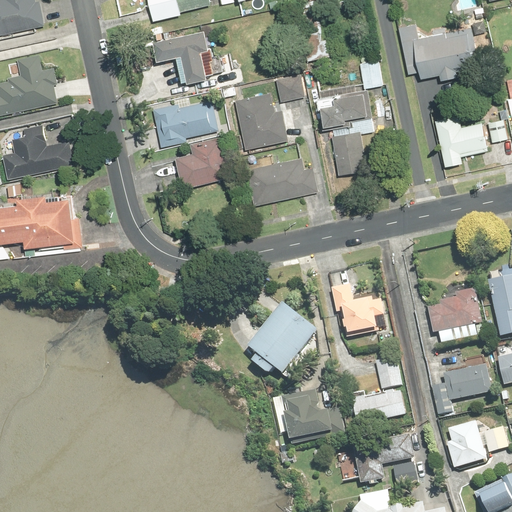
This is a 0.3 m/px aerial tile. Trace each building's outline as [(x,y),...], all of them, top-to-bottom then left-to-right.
[(0,37),(47,29),(41,0),(3,0),(4,2),(0,2),(0,37)] [(210,0),(146,0),(152,25),(182,18),(181,14),(212,7),(210,0)] [(280,0),(274,0),(269,1),(272,12),(283,9),(280,0)] [(484,7),(475,10),(478,20),(487,18),(484,7)] [(324,41),(317,8),(299,11),(309,61),(333,56),(330,39),(324,41)] [(244,18),(228,22),(230,30),(246,27),(244,18)] [(413,74),(423,71),(425,80),(441,76),(443,81),(462,76),(461,72),(483,67),(475,36),(474,29),(447,35),(447,31),(434,34),(434,36),(422,39),(418,24),(402,28),(413,74)] [(206,32),(152,43),(157,67),(177,62),(182,88),(216,81),(206,32)] [(0,122),(61,111),(50,55),(18,62),(21,77),(0,81),(0,122)] [(304,73),(277,78),(281,103),(308,98),(304,73)] [(235,82),(223,85),(225,99),(237,97),(235,82)] [(357,84),(319,91),(322,110),(327,110),(330,131),(334,130),(353,127),(352,122),(374,119),(369,90),(366,90),(358,92),(357,84)] [(272,93),(238,101),(248,151),(291,142),(285,114),(277,115),(272,93)] [(152,110),(161,148),(220,135),(213,103),(182,110),(181,104),(152,110)] [(461,116),(439,121),(449,167),(465,163),(464,157),(492,151),(485,122),(464,127),(461,116)] [(353,127),(334,130),(342,176),(370,172),(363,135),(376,132),(374,119),(352,122),(353,127)] [(507,119),(491,122),(494,144),(511,141),(507,119)] [(18,152),(4,155),(10,180),(77,165),(72,143),(50,148),(45,125),(24,129),(25,136),(15,138),(18,152)] [(175,160),(182,191),(232,180),(223,137),(189,144),(191,156),(175,160)] [(304,159),(249,171),(257,206),(322,192),(317,167),(306,169),(304,159)] [(10,186),(11,196),(34,195),(34,185),(10,186)] [(0,243),(25,241),(26,249),(64,245),(64,251),(82,249),(79,219),(72,219),(69,195),(16,201),(17,206),(0,208),(0,243)] [(511,277),(491,282),(503,338),(511,335),(511,277)] [(489,331),(475,279),(445,287),(448,295),(440,297),(442,306),(430,309),(437,335),(442,334),(444,343),(489,331)] [(339,314),(343,313),(349,338),(391,328),(383,296),(357,302),(353,285),(334,290),(339,314)] [(309,348),(322,332),(286,304),(252,347),(261,355),(255,362),(274,376),(279,369),(290,378),(312,350),(309,348)] [(511,349),(511,348),(499,350),(507,386),(511,385),(511,349)] [(398,356),(378,361),(384,390),(404,385),(398,356)] [(442,368),(429,371),(440,416),(454,412),(451,402),(494,391),(488,366),(444,377),(442,368)] [(403,390),(367,398),(366,391),(348,395),(350,405),(355,404),(360,427),(408,416),(403,390)] [(318,391),(284,398),(294,445),(348,434),(343,407),(322,412),(318,391)] [(450,443),(454,456),(450,457),(453,470),(457,469),(489,461),(487,454),(482,435),(479,422),(451,429),(455,442),(450,443)] [(385,465),(400,462),(401,466),(396,467),(399,486),(422,482),(413,435),(357,446),(364,484),(388,480),(385,465)] [(290,436),(279,438),(282,455),(293,453),(290,436)] [(511,476),(476,493),(484,511),(499,511),(511,506),(511,476)] [(448,511),(448,508),(430,511),(427,511),(426,503),(406,507),(405,505),(394,507),(391,491),(362,496),(363,501),(357,511),(448,511)]
